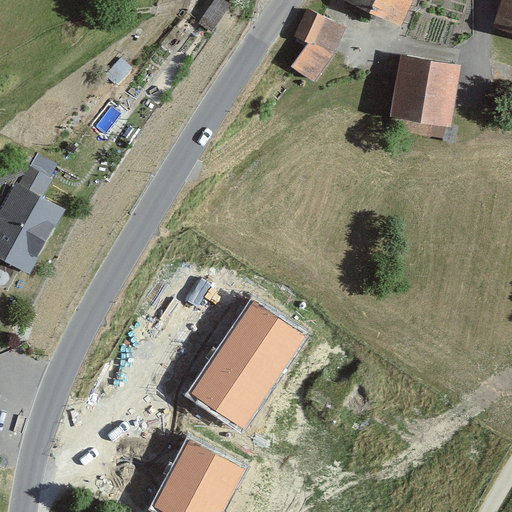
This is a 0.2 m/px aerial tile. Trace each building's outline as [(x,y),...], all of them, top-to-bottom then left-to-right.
[(370,0),(408,16),(415,0),(370,0)] [(511,0),(503,0),(498,17),(511,21),(511,0)] [(349,22),(310,1),(293,31),(308,40),(296,62),(319,75),(349,22)] [(464,58),(404,49),(395,108),(456,117),(464,58)] [(70,200),(21,176),(0,217),(0,246),(38,265),(70,200)] [(307,335),(252,299),(189,393),(244,429),(307,335)] [(223,511),(247,468),(190,438),(152,509),(157,511),(223,511)]
